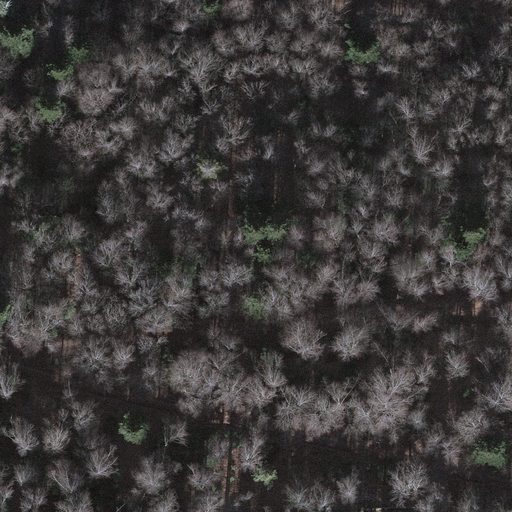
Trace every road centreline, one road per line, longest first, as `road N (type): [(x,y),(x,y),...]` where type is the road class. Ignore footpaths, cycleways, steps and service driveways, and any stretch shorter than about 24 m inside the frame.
road 1 (track): [(0,359),(511,476)]
road 2 (track): [(0,353),(205,328),(511,307)]
road 3 (track): [(277,0),(511,10)]
